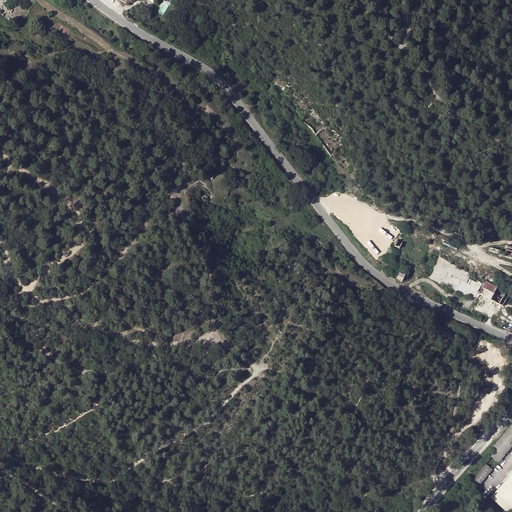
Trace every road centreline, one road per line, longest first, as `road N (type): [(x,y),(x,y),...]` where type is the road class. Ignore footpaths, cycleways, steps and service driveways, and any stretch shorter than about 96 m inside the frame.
road 1 (tertiary): [(94,0),(219,78),(382,280),(511,340)]
road 2 (track): [(0,472),(114,478),(211,419),(255,371),(233,348),(209,340),(126,340),(26,299)]
road 3 (track): [(209,340),(210,275),(175,201),(81,292),(26,299)]
road 4 (track): [(111,48),(201,123),(219,160),(217,197)]
road 5 (track): [(485,356),(496,387),(436,459),(430,479),(439,488)]
road 6 (secondary): [(511,404),(420,511)]
road 7 (track): [(0,152),(74,209),(80,244)]
